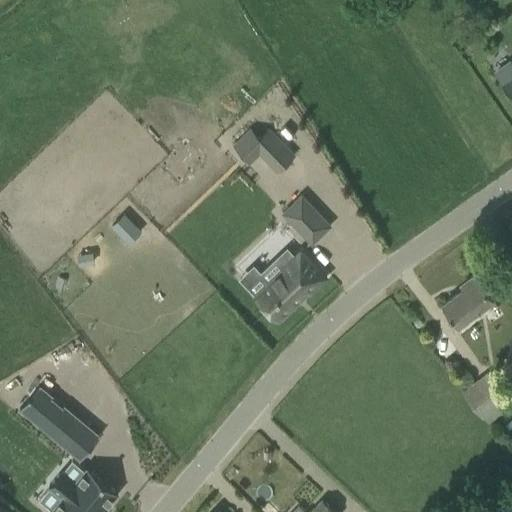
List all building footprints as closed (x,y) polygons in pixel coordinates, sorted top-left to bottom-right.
[(511,63),(509,59),(494,70),(511,95),(511,63)] [(251,128),(233,145),(241,153),(247,159),(248,158),(259,147),(277,166),(280,169),(294,155),(267,128),(259,136),(251,128)] [(403,135),(395,140),(401,151),(402,150),(423,184),(443,171),(422,137),(409,145),(403,135)] [(383,147),(375,152),(381,163),(382,163),(403,196),(423,184),(402,150),(401,151),(390,158),(383,147)] [(363,160),(345,171),(360,195),(370,189),(383,209),(403,196),(382,163),(381,163),(370,170),(363,160)] [(300,194),(281,212),(311,243),(330,225),(300,194)] [(123,213),(110,225),(128,243),(141,231),(123,213)] [(301,249),(253,294),(275,316),(278,319),(281,316),(304,294),(308,290),(309,291),(310,292),(326,276),(301,249)] [(492,299),(474,275),(461,285),(463,288),(442,303),(449,312),(448,313),(450,316),(452,316),(458,324),(492,299)] [(496,406),(506,399),(485,373),(463,391),(488,422),(501,412),(496,406)] [(39,384),(19,408),(49,433),(79,458),(99,434),(69,409),(64,404),(63,406),(51,396),(52,395),(39,384)] [(85,469),(72,484),(59,473),(47,487),(61,498),(49,511),(104,511),(103,510),(116,494),(85,469)] [(336,511),(322,498),(308,511),(336,511)]
